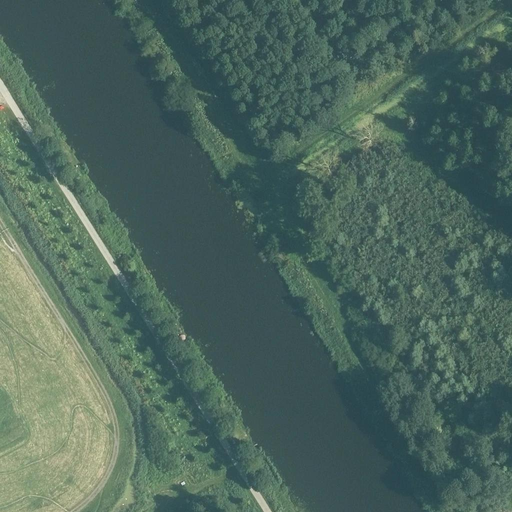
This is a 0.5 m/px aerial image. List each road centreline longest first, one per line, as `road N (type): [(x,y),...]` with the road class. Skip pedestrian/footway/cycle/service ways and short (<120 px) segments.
road 1 (unclassified): [(266,511),(0,86)]
road 2 (unknown): [(0,132),(240,511)]
road 3 (track): [(116,441),(103,391),(63,326)]
